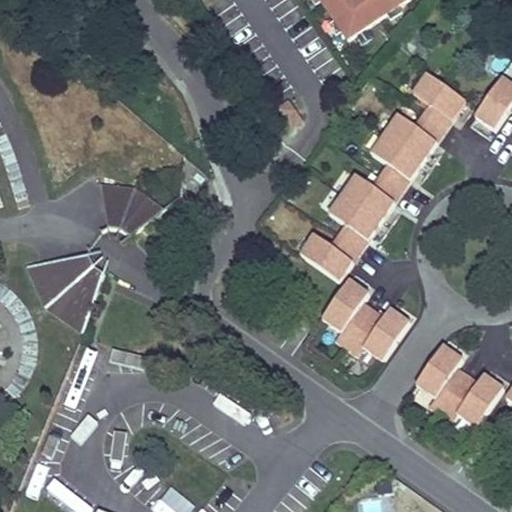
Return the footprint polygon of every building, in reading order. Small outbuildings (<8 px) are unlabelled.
[(318,0),(349,43),(412,0),(411,0),(318,0)] [(469,103),(429,75),(415,95),(430,105),(414,127),(399,115),(329,214),(345,225),(330,246),(314,235),(300,254),(342,284),(469,103)] [(511,84),(506,80),(478,120),(498,133),(511,113),(511,84)] [(287,105),(278,112),(291,131),(301,124),(287,105)] [(134,192),(102,189),(109,233),(121,232),(131,240),(165,212),(134,192)] [(91,258),(26,269),(43,311),(82,338),(106,278),(95,271),(91,258)] [(415,325),(394,311),(388,320),(367,305),(373,296),(354,282),(326,322),(344,336),(338,344),(360,360),(367,352),(386,365),(415,325)] [(483,386),(461,371),(467,362),(448,348),(420,388),(439,402),(432,411),(454,425),(461,417),(480,430),(507,391),(488,378),(483,386)] [(128,370),(148,368),(146,349),(126,350),(128,370)] [(357,511),(395,511),(393,496),(356,502),(357,511)]
